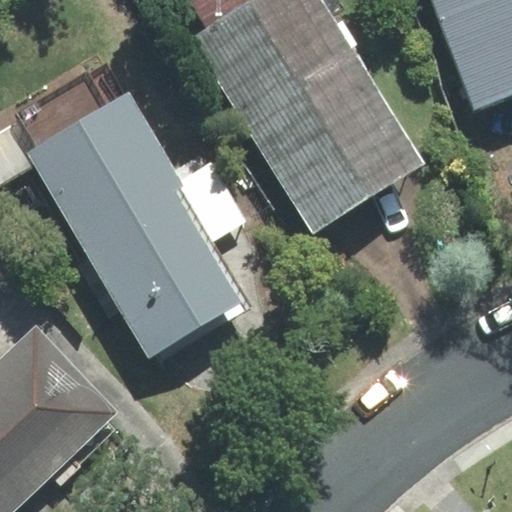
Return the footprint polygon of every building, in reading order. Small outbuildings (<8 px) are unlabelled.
[(191,0),(209,29),(195,37),(314,230),(423,164),(321,0),(191,0)] [(511,0),(434,0),(476,108),(511,94),(511,0)] [(37,148),(28,153),(155,366),(252,308),(212,242),(177,182),(107,65),(18,117),(37,148)] [(212,242),(247,221),(212,162),(177,182),(212,242)] [(36,328),(0,362),(0,511),(9,511),(116,412),(36,328)]
